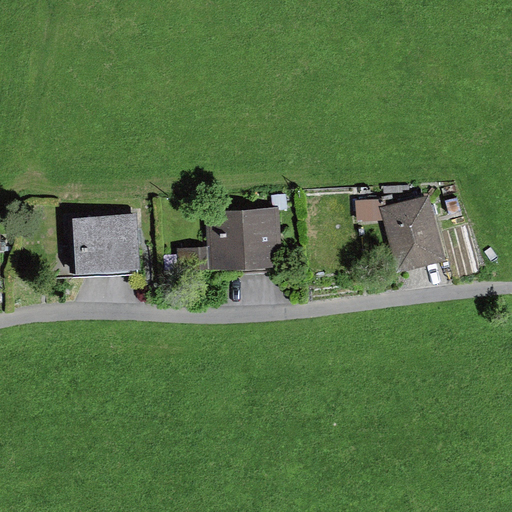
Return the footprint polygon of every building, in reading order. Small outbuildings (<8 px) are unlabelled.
[(387,209),(381,210),(384,223),(397,277),(447,265),(430,198),(387,209)] [(386,201),(356,202),(358,223),(384,223),(381,210),(387,209),(386,201)] [(277,213),(211,216),(213,273),(280,270),(277,213)] [(137,219),(73,223),(77,280),(141,275),(137,219)] [(208,249),(179,251),(180,271),(209,270),(208,249)]
